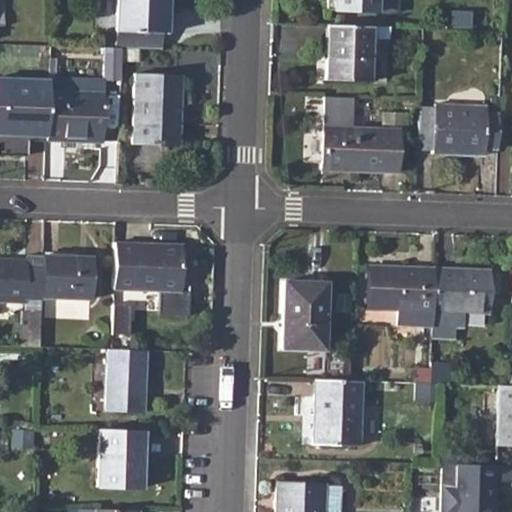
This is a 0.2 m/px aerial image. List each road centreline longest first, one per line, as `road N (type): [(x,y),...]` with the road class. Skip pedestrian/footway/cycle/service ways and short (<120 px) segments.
road 1 (residential): [(231,511),(239,209)]
road 2 (residential): [(239,209),(511,218)]
road 3 (residential): [(0,201),(239,209)]
road 4 (residential): [(239,209),(246,0)]
